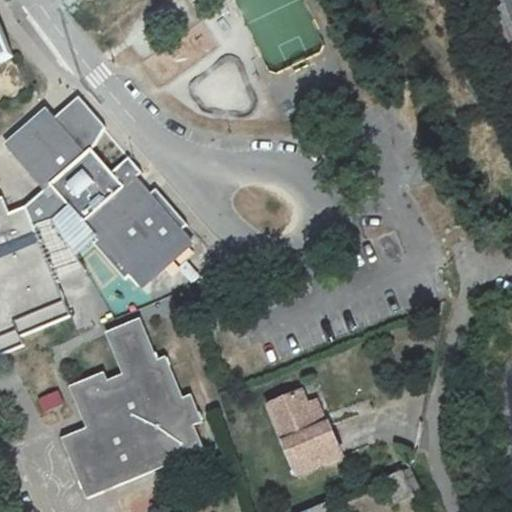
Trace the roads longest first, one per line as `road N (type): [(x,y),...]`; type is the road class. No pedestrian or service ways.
road 1 (residential): [(227,185),(135,122),(36,0)]
road 2 (residential): [(480,265),(433,437),(452,511)]
road 3 (residential): [(227,185),(223,223),(251,250),(290,244),(303,230),(307,191),(296,175),(259,163),(240,170)]
